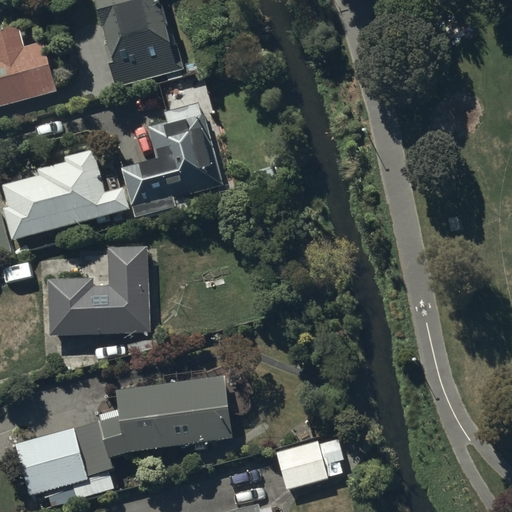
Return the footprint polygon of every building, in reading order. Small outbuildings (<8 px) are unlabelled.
[(112,74),(117,94),(189,75),(178,34),(167,37),(157,0),(126,0),(127,3),(100,10),(116,73),(112,74)] [(0,115),(58,100),(45,51),(27,55),(21,35),(0,40),(0,115)] [(176,205),(225,191),(201,108),(165,118),(168,128),(149,134),(159,166),(124,176),(138,226),(179,214),(176,205)] [(14,249),(132,217),(126,195),(124,195),(117,169),(99,174),(95,159),(68,167),(69,170),(41,178),(42,183),(6,193),(11,214),(5,216),(14,249)] [(0,261),(13,258),(3,215),(0,215),(0,261)] [(151,256),(149,256),(111,256),(111,294),(97,295),(97,287),(50,288),(51,344),(153,341),(151,256)] [(129,460),(234,446),(234,444),(227,385),(120,398),(122,425),(103,431),(79,434),(18,451),(32,503),(76,491),(80,506),(116,496),(111,480),(116,479),(113,465),(129,460)] [(279,459),(288,496),(334,485),(325,448),(279,459)]
